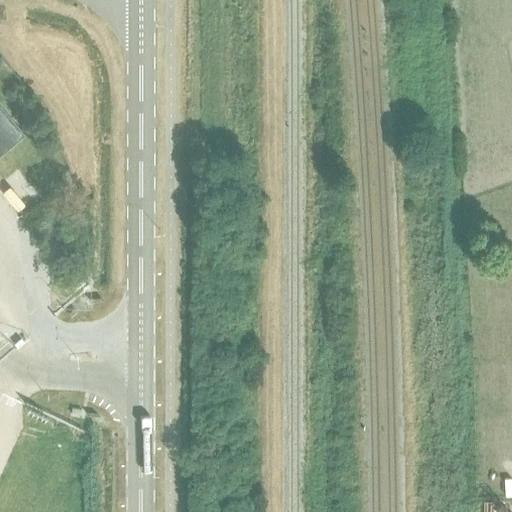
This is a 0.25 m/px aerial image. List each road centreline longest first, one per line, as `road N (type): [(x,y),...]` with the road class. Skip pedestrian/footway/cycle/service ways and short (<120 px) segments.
road 1 (tertiary): [(141,511),(141,0)]
road 2 (unknown): [(141,336),(39,318),(0,256)]
road 3 (unknown): [(141,403),(20,366)]
